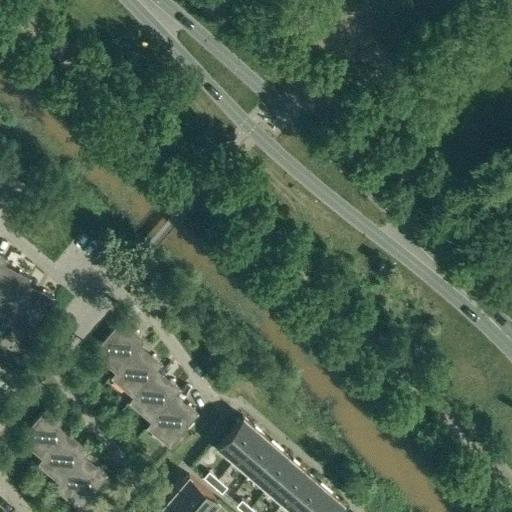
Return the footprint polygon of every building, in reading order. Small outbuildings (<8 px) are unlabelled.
[(6,324),(7,324),(29,278),(18,272),(15,277),(1,270),(7,259),(6,259),(0,271),(0,311),(2,307),(12,312),(6,324)] [(36,332),(53,298),(41,292),(39,296),(24,289),(30,278),(29,278),(7,324),(23,332),(25,327),(36,332)] [(109,378),(110,378),(143,339),(133,330),(130,334),(117,324),(92,353),(106,365),(109,361),(118,368),(109,378)] [(127,403),(128,403),(161,363),(151,355),(148,359),(136,349),(144,339),(143,339),(110,378),(124,390),(127,386),(136,393),(127,403)] [(146,427),(179,388),(169,380),(166,383),(153,373),(161,364),(161,363),(128,403),(142,414),(145,410),(154,417),(146,427)] [(179,388),(146,427),(159,439),(163,434),(173,442),(197,413),(187,405),(183,408),(171,398),(179,389),(179,388)] [(56,420),(43,409),(18,438),(32,450),(36,446),(44,453),(36,463),(70,425),(59,416),(56,420)] [(217,444),(234,459),(259,430),(242,415),(217,444)] [(70,425),(36,463),(50,475),(53,471),(61,478),(53,488),(54,489),(87,449),(77,440),(74,444),(62,434),(70,425)] [(276,444),(259,430),(234,459),(251,473),(276,444)] [(251,473),(267,487),(292,458),(276,444),(251,473)] [(87,449),(54,489),(67,500),(71,496),(80,504),(105,475),(95,466),(92,470),(80,459),(88,450),(87,449)] [(267,487),(283,501),(308,472),(292,458),(267,487)] [(203,477),(212,485),(217,478),(208,470),(203,477)] [(283,501),(296,511),(302,511),(325,486),(308,472),(283,501)] [(174,491),(198,511),(205,511),(217,498),(188,474),(174,491)] [(227,486),(217,478),(212,485),(221,492),(227,486)] [(332,511),(342,501),(325,486),(302,511),(332,511)] [(165,511),(198,511),(174,491),(159,507),(165,511)] [(236,505),(243,511),(245,511),(250,507),(241,499),(236,505)]
